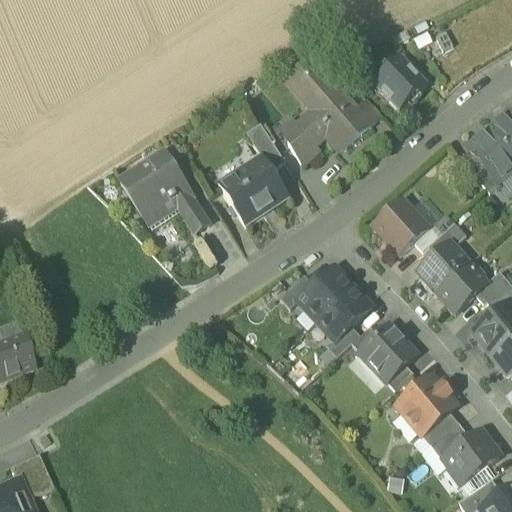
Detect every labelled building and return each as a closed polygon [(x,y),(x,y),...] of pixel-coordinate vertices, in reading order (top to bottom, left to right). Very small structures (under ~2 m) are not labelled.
[(289,147),(303,168),(320,153),(318,150),(333,136),(347,153),(372,130),(357,113),(311,61),(298,73),(308,84),(305,87),(318,110),(288,137),(294,144),(289,147)] [(374,88),(400,116),(427,90),(400,61),(385,76),(385,77),(374,88)] [(357,113),(372,130),(382,122),(366,105),(357,113)] [(511,118),(510,117),(489,135),(511,163),(511,118)] [(265,160),(274,174),(285,167),(260,129),(248,137),(263,161),(265,160)] [(498,189),(511,177),(511,163),(489,135),(467,152),(484,173),(497,189),(498,189)] [(143,221),(171,203),(186,193),(188,192),(165,157),(120,186),(143,221)] [(225,194),(248,229),(267,217),(266,215),(290,200),(274,174),(265,160),(263,161),(235,179),(239,185),(225,194)] [(475,181),(490,200),(500,191),(498,189),(497,189),(484,173),(475,181)] [(511,177),(498,189),(500,191),(508,201),(511,197),(511,177)] [(239,185),(235,179),(221,187),(225,194),(239,185)] [(186,193),(171,203),(180,217),(181,218),(196,208),(186,193)] [(152,235),(180,217),(171,203),(143,221),(152,235)] [(373,231),(400,261),(429,234),(412,215),(403,205),(392,214),(388,213),(382,217),(383,222),(373,231)] [(429,234),(435,229),(440,225),(423,206),(412,215),(429,234)] [(181,218),(194,239),(209,229),(196,208),(181,218)] [(446,219),(440,225),(435,229),(443,239),(454,229),(446,219)] [(414,248),(423,257),(443,239),(435,229),(414,248)] [(428,253),(436,262),(451,248),(455,253),(466,242),(454,229),(428,253)] [(418,278),(437,299),(469,269),(455,253),(451,248),(436,262),(418,278)] [(474,274),(469,269),(437,299),(455,320),(475,302),(488,290),(487,289),(483,285),(484,282),(477,275),(474,274)] [(306,314),(318,326),(353,293),(334,273),(314,291),(299,305),(299,306),(306,314)] [(484,311),(487,309),(510,290),(500,278),(487,289),(488,290),(475,302),(484,311)] [(280,304),(290,315),(299,306),(299,305),(314,291),(304,281),(280,304)] [(511,305),(511,292),(510,290),(487,309),(495,318),(510,306),(510,307),(511,305)] [(372,314),(353,293),(318,326),(336,346),(337,347),(352,332),(372,314)] [(483,347),(491,357),(511,340),(511,309),(510,307),(510,306),(495,318),(472,336),(481,348),(483,347)] [(307,335),(318,326),(306,314),(296,323),(307,335)] [(385,386),(387,388),(406,371),(417,361),(389,331),(378,341),(360,358),(372,371),(379,371),(389,383),(385,386)] [(352,349),(360,341),(352,332),(337,347),(336,346),(328,353),(337,363),(352,349)] [(370,332),(360,341),(352,349),(360,358),(378,341),(370,332)] [(0,386),(34,373),(21,340),(0,348),(0,386)] [(511,340),(491,357),(502,370),(500,371),(507,381),(511,376),(511,340)] [(379,371),(372,371),(385,386),(389,383),(379,371)] [(387,388),(395,397),(414,380),(406,371),(387,388)] [(397,411),(422,442),(450,419),(458,413),(449,402),(451,401),(442,391),(441,392),(432,382),(397,411)] [(422,442),(430,451),(459,430),(450,419),(422,442)] [(470,444),(459,430),(430,451),(442,466),(445,464),(444,463),(470,444)] [(450,472),(464,490),(486,473),(499,464),(480,437),(470,444),(444,463),(445,464),(450,472)] [(437,481),(450,472),(445,464),(442,466),(430,451),(420,458),(437,481)] [(18,486),(27,505),(53,493),(38,460),(10,473),(16,487),(18,486)] [(486,473),(464,490),(460,493),(467,503),(493,486),(495,485),(486,473)] [(404,484),(390,482),(387,496),(402,498),(404,484)] [(0,511),(29,511),(27,505),(18,486),(16,487),(0,493),(0,511)] [(459,509),(460,511),(483,511),(484,511),(502,500),(493,486),(467,503),(459,509)] [(511,511),(511,492),(502,500),(484,511),(483,511),(511,511)]
